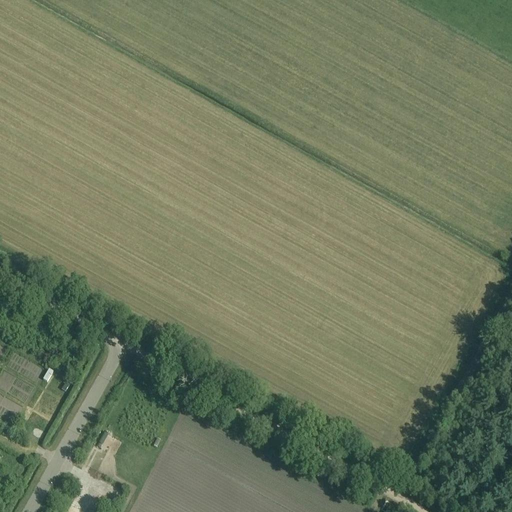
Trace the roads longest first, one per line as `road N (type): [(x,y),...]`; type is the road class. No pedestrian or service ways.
road 1 (track): [(121,343),(398,497)]
road 2 (track): [(398,497),(511,293)]
road 3 (unclassified): [(0,275),(121,343)]
